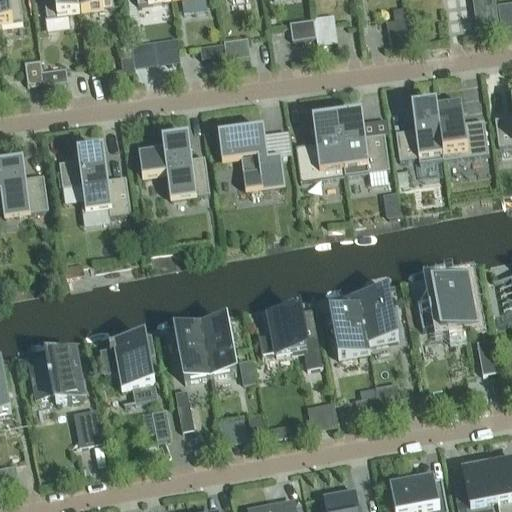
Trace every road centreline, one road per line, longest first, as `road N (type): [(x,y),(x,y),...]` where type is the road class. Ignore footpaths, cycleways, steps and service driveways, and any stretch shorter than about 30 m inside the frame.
road 1 (residential): [(0,127),(511,55)]
road 2 (residential): [(511,426),(37,511)]
